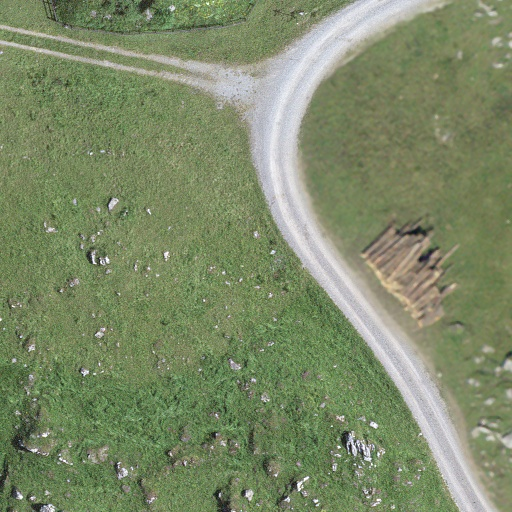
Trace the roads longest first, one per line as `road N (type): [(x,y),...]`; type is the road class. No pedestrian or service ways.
road 1 (track): [(401,0),(371,13),(271,92),(274,170),(307,246),(391,350),(486,511)]
road 2 (track): [(271,92),(0,35)]
